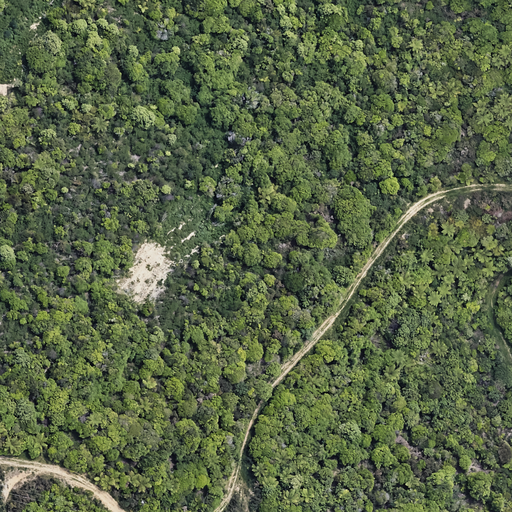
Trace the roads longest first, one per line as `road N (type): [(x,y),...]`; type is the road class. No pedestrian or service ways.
road 1 (track): [(511,186),(439,196),(410,211),(274,386),(217,511)]
road 2 (track): [(123,511),(72,477),(0,462)]
